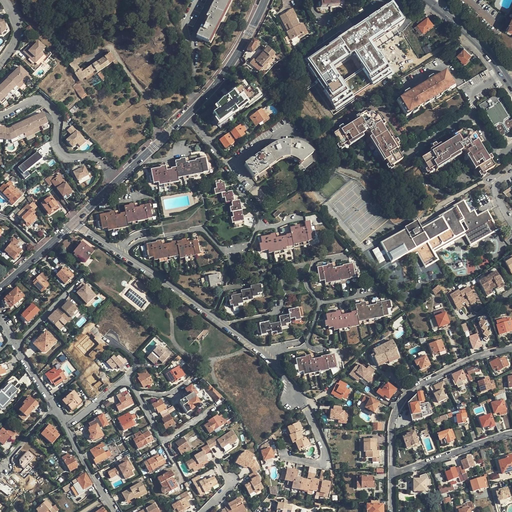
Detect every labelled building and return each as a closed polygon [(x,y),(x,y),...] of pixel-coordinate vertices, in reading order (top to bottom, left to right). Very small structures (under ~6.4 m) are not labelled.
[(199,0),(187,24),(193,27),(206,0),(199,0)] [(217,0),(217,1),(216,3),(214,2),(207,17),(209,17),(208,19),(203,29),(202,31),(200,30),(196,37),(208,43),(230,0),(217,0)] [(325,54),(396,7),(390,0),(385,0),(318,45),(325,54)] [(402,17),(396,7),(325,54),(331,64),(402,17)] [(280,16),(284,25),(287,24),(290,30),(287,31),(287,32),(291,40),(298,37),(303,34),(302,31),(305,30),(302,24),(299,25),(295,18),(296,17),(292,9),(287,12),(280,16)] [(423,21),(414,27),(420,34),(433,24),(428,17),(423,21)] [(259,44),(253,40),(247,50),(252,52),(254,48),(256,49),(259,44)] [(29,46),(23,51),(30,58),(32,55),(35,58),(40,53),(44,49),(38,42),(31,49),(29,46)] [(462,59),(461,60),(465,64),(469,59),(468,58),(471,55),(460,44),(452,50),(462,59)] [(267,48),(263,53),(255,61),(253,59),(250,63),(259,72),(275,55),(267,48)] [(261,51),(253,59),(255,61),(263,53),(261,51)] [(32,55),(30,58),(35,63),(43,55),(40,53),(35,58),(32,55)] [(80,82),(85,78),(95,71),(97,74),(113,62),(119,70),(122,68),(121,67),(110,53),(82,73),(77,66),(82,62),(80,58),(78,56),(73,60),(72,59),(68,63),(80,82)] [(18,68),(14,72),(22,80),(28,74),(20,66),(18,68)] [(95,75),(97,74),(95,71),(85,78),(86,79),(94,74),(95,75)] [(408,92),(395,100),(405,116),(454,87),(444,71),(428,80),(427,79),(424,81),(425,82),(412,90),(411,89),(408,91),(408,92)] [(10,75),(8,78),(16,86),(22,80),(14,72),(10,75)] [(97,74),(102,82),(110,77),(108,75),(104,78),(101,72),(97,74)] [(28,74),(22,80),(25,83),(31,77),(28,74)] [(8,78),(2,84),(10,92),(16,86),(8,78)] [(158,85),(159,86),(161,89),(169,83),(166,79),(158,85)] [(22,80),(16,86),(18,89),(25,83),(22,80)] [(73,86),(81,97),(86,94),(78,83),(73,86)] [(2,84),(0,86),(0,94),(4,98),(10,92),(2,84)] [(213,121),(218,127),(246,107),(247,108),(261,98),(256,91),(254,92),(250,87),(247,90),(243,84),(220,100),(213,109),(216,112),(211,115),(215,120),(213,121)] [(16,86),(10,92),(13,95),(19,89),(18,89),(16,86)] [(481,104),(497,129),(500,127),(510,121),(511,119),(511,118),(496,94),(481,104)] [(261,110),(249,117),(256,126),(262,122),(264,124),(269,120),(268,118),(267,119),(261,110)] [(43,112),(35,116),(40,126),(48,123),(43,112)] [(386,162),(389,166),(390,168),(393,167),(401,161),(395,151),(398,150),(396,146),(394,142),(391,139),(389,140),(382,127),(380,124),(382,122),(378,115),(376,116),(374,114),(371,113),(368,115),(366,113),(360,117),(361,119),(357,121),(344,129),(343,128),(340,129),(333,133),(339,143),(340,145),(343,144),(348,141),(349,143),(367,133),(370,134),(378,147),(377,148),(385,162),(386,162)] [(32,117),(27,119),(32,130),(40,126),(35,116),(32,117)] [(23,121),(20,123),(24,133),(32,130),(27,119),(23,121)] [(20,123),(12,126),(12,127),(17,137),(24,133),(20,123)] [(230,132),(237,141),(245,135),(243,133),(246,131),(244,128),(246,126),(244,124),(243,123),(242,125),(241,124),(230,132)] [(74,148),(78,144),(83,139),(72,126),(68,131),(73,136),(68,141),(74,148)] [(9,129),(5,128),(4,139),(4,140),(11,140),(17,137),(12,127),(9,129)] [(504,140),(510,136),(510,135),(507,130),(504,129),(502,131),(499,132),(504,140)] [(455,137),(452,139),(439,147),(438,145),(434,148),(430,150),(427,152),(428,154),(420,158),(426,169),(427,171),(429,170),(433,167),(434,168),(448,160),(448,159),(461,151),(465,152),(475,170),(476,169),(479,173),(480,175),(483,174),(493,168),(489,161),(486,157),(485,158),(477,145),(476,143),(477,141),(473,134),(471,135),(470,133),(469,133),(466,132),(462,133),(461,131),(455,134),(453,134),(454,135),(455,137)] [(238,143),(237,141),(230,132),(220,140),(226,149),(230,146),(231,147),(234,144),(235,145),(238,143)] [(245,165),(253,177),(277,161),(280,159),(283,158),(285,157),(288,157),(293,158),(295,159),(299,162),(301,163),(312,154),(309,150),(306,148),(302,145),(299,144),(295,143),(291,142),(288,142),(284,142),(280,143),(276,144),(270,147),(245,165)] [(37,152),(21,166),(24,169),(24,170),(40,156),(37,152)] [(186,165),(186,163),(185,159),(180,159),(180,160),(175,161),(176,168),(176,170),(166,172),(166,170),(165,166),(160,167),(160,168),(151,170),(152,176),(149,176),(150,182),(153,182),(153,184),(163,182),(163,185),(179,182),(177,175),(182,174),(183,177),(203,173),(202,171),(200,159),(199,156),(193,158),(193,161),(196,161),(196,162),(186,165)] [(205,158),(200,159),(202,171),(210,169),(209,164),(207,164),(205,158)] [(15,167),(16,168),(19,172),(20,172),(24,169),(21,166),(19,164),(15,167)] [(85,166),(73,172),(78,181),(89,176),(85,166)] [(50,176),(44,180),(48,185),(52,183),(62,197),(66,194),(71,190),(59,174),(56,176),(58,178),(56,180),(55,179),(53,180),(50,176)] [(12,205),(21,197),(17,192),(13,188),(14,187),(12,184),(13,183),(10,181),(5,185),(8,188),(3,193),(10,200),(11,202),(10,203),(12,205)] [(215,195),(221,194),(226,193),(224,182),(215,184),(216,189),(214,189),(215,195)] [(232,191),(226,193),(221,194),(222,199),(225,198),(226,203),(231,202),(234,202),(232,191)] [(48,193),(38,200),(41,204),(51,197),(48,193)] [(51,197),(41,204),(48,214),(54,210),(53,208),(57,205),(51,197)] [(230,213),(232,212),(242,210),(240,201),(234,202),(231,202),(232,207),(230,208),(230,213)] [(460,203),(460,204),(467,213),(470,218),(475,215),(473,211),(469,213),(463,201),(460,203)] [(433,252),(456,239),(465,235),(470,245),(483,238),(482,236),(491,231),(487,222),(490,220),(486,212),(476,217),(475,215),(470,218),(467,213),(460,204),(460,203),(446,211),(448,215),(443,217),(425,228),(421,230),(417,223),(407,230),(405,228),(404,228),(405,230),(415,249),(425,267),(437,260),(433,252)] [(36,209),(31,204),(29,206),(27,205),(23,209),(26,213),(21,219),(26,224),(27,223),(30,226),(35,222),(34,221),(37,218),(34,215),(35,213),(34,211),(36,209)] [(140,206),(140,207),(140,209),(135,210),(135,208),(134,204),(129,205),(129,206),(124,207),(125,213),(126,215),(116,217),(118,229),(128,227),(127,221),(132,220),(132,222),(147,219),(147,217),(152,216),(154,215),(153,210),(151,210),(150,204),(140,206)] [(17,215),(21,219),(26,213),(23,209),(17,215)] [(244,223),(242,210),(232,212),(233,217),(231,218),(232,224),(234,223),(235,225),(244,223)] [(113,230),(118,229),(116,217),(115,216),(115,211),(109,212),(109,213),(100,215),(102,222),(98,222),(99,228),(103,227),(103,228),(112,226),(113,230)] [(490,220),(487,222),(491,231),(482,236),(483,238),(496,230),(490,220)] [(416,222),(405,228),(407,230),(417,223),(416,222)] [(311,229),(310,228),(301,229),(300,228),(300,225),(295,226),(295,227),(290,228),(291,234),(292,241),(297,240),(298,243),(308,241),(307,238),(312,237),(312,234),(315,234),(314,228),(311,229)] [(39,233),(44,239),(48,235),(43,229),(39,233)] [(381,253),(387,264),(399,258),(413,250),(415,249),(405,230),(377,246),(381,253)] [(292,241),(291,234),(286,235),(286,236),(286,237),(276,239),(276,238),(275,234),(270,234),(270,235),(259,238),(260,241),(259,241),(261,252),(273,249),(274,252),(284,250),(283,247),(293,246),(292,241)] [(18,254),(19,255),(22,251),(16,246),(19,243),(13,237),(9,241),(11,243),(5,251),(8,255),(13,259),(18,254)] [(188,244),(187,242),(187,239),(181,240),(182,241),(177,242),(179,253),(180,256),(184,255),(185,257),(195,256),(194,253),(202,252),(201,246),(199,247),(198,242),(188,244)] [(77,248),(73,252),(75,254),(73,255),(77,258),(78,257),(85,262),(90,256),(94,251),(82,241),(80,243),(77,248)] [(169,255),(179,253),(177,242),(177,241),(171,242),(172,243),(172,245),(162,247),(162,245),(161,241),(155,242),(156,243),(146,245),(147,251),(145,251),(146,257),(148,256),(149,259),(158,257),(159,259),(169,257),(169,255)] [(330,282),(335,281),(333,270),(333,269),(332,264),(327,265),(327,266),(322,267),(322,262),(317,263),(318,268),(317,268),(318,274),(316,274),(317,280),(319,279),(319,282),(329,280),(330,282)] [(342,266),(342,267),(343,268),(333,270),(335,281),(340,280),(340,278),(350,276),(350,279),(355,278),(354,275),(357,275),(356,269),(353,270),(352,264),(342,266)] [(62,269),(56,275),(65,284),(73,276),(65,268),(63,271),(62,269)] [(28,271),(22,276),(28,282),(34,277),(28,271)] [(497,285),(498,287),(504,284),(496,271),(487,276),(494,287),(497,285)] [(42,272),(38,275),(48,285),(52,282),(42,272)] [(207,286),(210,286),(210,288),(215,287),(215,285),(220,284),(218,274),(205,277),(207,286)] [(48,285),(38,275),(34,280),(35,282),(33,283),(33,284),(42,292),(48,285)] [(73,276),(65,284),(66,285),(68,283),(69,283),(70,282),(71,282),(71,281),(71,280),(74,277),(73,276)] [(479,281),(487,294),(492,291),(491,289),(494,287),(487,276),(479,281)] [(82,283),(78,286),(81,289),(79,291),(77,293),(87,304),(95,297),(82,283)] [(147,288),(138,283),(136,286),(144,292),(147,288)] [(250,287),(251,289),(252,297),(260,296),(259,293),(262,293),(261,288),(263,287),(262,284),(250,287)] [(468,287),(459,292),(465,301),(467,303),(470,301),(471,302),(475,300),(468,287)] [(16,288),(1,301),(5,308),(11,308),(24,297),(16,288)] [(241,291),(241,294),(242,299),(247,298),(248,301),(253,300),(252,297),(251,289),(241,291)] [(450,295),(458,307),(463,304),(463,303),(465,301),(459,292),(458,290),(450,295)] [(243,304),(242,299),(241,294),(231,296),(233,308),(238,307),(238,304),(243,304)] [(62,309),(60,312),(68,320),(69,321),(71,319),(70,318),(73,315),(74,316),(79,311),(66,299),(63,302),(64,304),(60,308),(62,309)] [(389,301),(380,302),(383,314),(383,316),(388,315),(388,316),(391,316),(389,307),(390,307),(389,301)] [(363,321),(368,320),(366,308),(366,306),(365,302),(360,303),(360,304),(355,305),(356,311),(358,319),(363,318),(363,321)] [(375,303),(376,304),(376,306),(366,308),(368,320),(373,319),(373,316),(383,314),(380,302),(375,303)] [(32,304),(19,317),(26,324),(38,311),(32,304)] [(288,310),(289,315),(290,319),(295,318),(295,321),(300,320),(300,317),(303,317),(301,308),(288,310)] [(349,327),(348,324),(347,316),(342,317),(341,315),(341,310),(335,312),(335,313),(326,315),(326,317),(325,318),(325,321),(325,327),(328,326),(328,329),(338,327),(339,329),(349,327)] [(443,310),(433,313),(439,328),(443,326),(443,328),(449,326),(443,310)] [(59,330),(63,326),(61,324),(64,321),(66,323),(68,320),(60,312),(58,311),(56,313),(52,316),(51,315),(47,319),(59,330)] [(358,323),(358,319),(356,311),(351,312),(351,313),(352,315),(347,316),(348,324),(358,323)] [(290,323),(290,319),(289,315),(279,317),(280,322),(281,327),(286,326),(286,324),(290,323)] [(398,322),(402,318),(400,316),(396,320),(389,325),(392,328),(398,322)] [(19,317),(17,320),(23,326),(26,324),(19,317)] [(496,322),(500,335),(511,330),(511,321),(511,322),(511,318),(506,320),(506,319),(496,322)] [(489,334),(488,333),(486,331),(487,330),(487,329),(484,326),(485,323),(484,322),(482,321),(480,323),(479,324),(479,326),(480,328),(479,328),(481,334),(482,334),(483,336),(484,336),(487,338),(489,335),(489,334)] [(270,324),(269,322),(256,324),(258,333),(261,333),(261,335),(266,334),(266,332),(271,331),(270,324)] [(282,333),(281,327),(280,322),(275,323),(273,324),(270,324),(271,331),(271,333),(276,332),(277,334),(282,333)] [(403,329),(398,322),(392,328),(397,334),(403,329)] [(205,330),(199,337),(202,339),(207,332),(205,330)] [(45,331),(41,335),(43,337),(36,344),(42,349),(45,350),(51,343),(52,345),(56,341),(45,331)] [(482,346),(478,335),(477,334),(469,337),(474,349),(482,346)] [(41,335),(34,342),(36,344),(43,337),(41,335)] [(373,357),(377,364),(387,359),(388,362),(389,363),(399,358),(394,349),(396,348),(392,340),(373,350),(376,356),(373,357)] [(433,354),(435,353),(438,352),(439,354),(444,352),(440,340),(429,344),(433,354)] [(46,351),(52,345),(51,343),(45,350),(42,349),(36,344),(34,345),(41,352),(43,352),(44,352),(45,352),(46,351)] [(158,345),(148,355),(153,360),(156,357),(158,359),(162,362),(168,355),(158,345)] [(112,369),(114,368),(117,366),(118,367),(122,363),(125,361),(125,360),(121,356),(118,354),(116,356),(114,355),(106,362),(112,369)] [(321,357),(321,358),(321,359),(311,361),(311,359),(310,355),(305,356),(305,357),(295,359),(297,365),(294,365),(296,375),(303,374),(303,372),(308,371),(308,374),(319,372),(318,369),(328,367),(329,370),(336,369),(333,354),(321,357)] [(153,364),(158,359),(156,357),(153,360),(148,355),(146,357),(153,364)] [(417,357),(413,359),(420,370),(430,365),(424,355),(418,358),(417,357)] [(497,369),(498,371),(509,366),(505,358),(498,361),(498,359),(490,363),(493,370),(497,369)] [(356,366),(350,374),(358,380),(360,378),(362,380),(363,378),(369,382),(373,376),(371,375),(374,370),(369,366),(367,369),(359,363),(357,366),(356,366)] [(171,382),(174,381),(176,379),(177,380),(184,376),(178,366),(166,374),(171,382)] [(477,366),(465,372),(467,376),(469,375),(479,370),(477,366)] [(54,368),(45,374),(50,381),(51,380),(53,383),(55,385),(66,378),(60,369),(56,371),(54,368)] [(145,369),(137,374),(139,377),(141,382),(140,383),(143,387),(152,382),(145,369)] [(467,384),(470,383),(470,382),(467,376),(465,372),(464,370),(452,376),(458,388),(464,385),(462,381),(465,380),(467,384)] [(100,380),(97,383),(91,376),(87,379),(95,389),(102,384),(100,380)] [(489,378),(485,379),(489,390),(492,390),(492,391),(496,390),(494,384),(491,385),(489,378)] [(489,390),(485,379),(485,380),(478,382),(481,392),(489,390)] [(444,394),(449,392),(447,387),(444,382),(435,387),(438,393),(440,397),(436,398),(439,404),(447,400),(444,394)] [(9,383),(0,392),(0,405),(2,407),(9,399),(9,398),(16,390),(9,383)] [(351,391),(337,383),(332,393),(342,398),(343,397),(346,399),(351,391)] [(379,389),(376,393),(383,397),(384,395),(389,399),(396,390),(387,383),(381,391),(379,389)] [(194,384),(192,386),(197,393),(199,391),(200,387),(198,385),(194,384)] [(183,399),(179,403),(187,413),(196,407),(196,408),(197,409),(198,409),(199,409),(200,409),(201,407),(201,406),(200,405),(199,404),(200,404),(194,396),(197,394),(197,393),(192,386),(191,385),(185,390),(189,395),(187,395),(186,395),(184,393),(182,395),(184,397),(183,397),(183,399)] [(222,396),(212,387),(208,391),(217,401),(222,396)] [(73,391),(62,401),(66,405),(71,410),(81,401),(77,397),(78,397),(73,391)] [(117,405),(121,411),(133,404),(128,394),(125,395),(123,392),(116,396),(120,403),(117,405)] [(433,415),(431,410),(430,410),(429,406),(428,404),(420,405),(420,403),(425,402),(423,393),(417,394),(408,404),(412,421),(423,419),(423,418),(433,415)] [(497,402),(495,402),(492,403),(495,414),(499,413),(506,410),(504,405),(503,401),(507,400),(505,393),(501,394),(499,395),(496,396),(497,402)] [(19,410),(21,412),(26,416),(26,417),(37,404),(28,397),(23,403),(24,404),(19,410)] [(364,397),(362,401),(367,404),(365,408),(373,413),(377,414),(379,409),(377,409),(378,407),(377,406),(379,403),(370,398),(369,400),(364,397)] [(436,398),(436,397),(432,399),(437,409),(441,408),(439,404),(436,398)] [(155,408),(156,410),(158,414),(159,413),(161,416),(173,408),(172,406),(166,410),(161,399),(151,404),(153,409),(155,408)] [(346,421),(347,412),(341,411),(342,406),(333,405),(332,410),(330,410),(329,418),(338,420),(346,421)] [(164,424),(163,425),(165,430),(171,427),(175,425),(169,414),(174,410),(173,408),(161,416),(162,418),(161,419),(163,422),(164,424)] [(465,409),(461,409),(459,410),(458,410),(452,413),(453,415),(456,414),(458,427),(464,426),(464,425),(465,424),(466,423),(467,422),(467,421),(465,409)] [(131,421),(133,420),(129,412),(118,418),(124,431),(133,425),(131,421)] [(97,424),(98,427),(102,425),(103,426),(108,424),(106,421),(103,414),(103,413),(98,416),(98,417),(94,419),(94,420),(87,424),(89,428),(97,424)] [(213,421),(212,419),(208,421),(208,422),(204,425),(209,433),(227,422),(228,424),(232,421),(229,416),(224,419),(221,415),(218,417),(213,421)] [(433,420),(434,424),(448,420),(446,415),(433,420)] [(483,428),(487,427),(489,426),(490,428),(495,427),(491,415),(479,419),(483,428)] [(49,424),(41,434),(52,443),(59,435),(56,433),(57,432),(49,424)] [(103,436),(98,427),(97,424),(89,428),(90,430),(88,431),(91,435),(90,436),(89,438),(90,440),(91,441),(94,441),(103,436)] [(299,432),(296,424),(287,427),(289,431),(284,432),(286,437),(288,436),(298,432),(299,432)] [(18,435),(5,425),(0,430),(0,441),(3,444),(9,438),(13,441),(18,435)] [(440,440),(441,440),(444,439),(445,439),(446,439),(448,443),(448,444),(453,442),(451,436),(453,435),(452,430),(438,435),(440,440)] [(151,441),(151,440),(149,437),(151,436),(148,431),(142,435),(140,431),(134,435),(136,438),(133,440),(138,449),(151,441)] [(217,434),(210,439),(213,445),(219,442),(222,448),(229,444),(230,445),(234,443),(234,441),(237,439),(232,431),(220,439),(217,434)] [(298,432),(288,436),(291,444),(294,443),(301,440),(300,438),(309,435),(307,431),(299,434),(298,432)] [(415,431),(406,435),(406,436),(402,437),(407,449),(418,445),(417,441),(418,440),(415,431)] [(189,446),(186,443),(183,437),(175,443),(177,446),(178,448),(177,449),(182,456),(191,450),(189,446)] [(261,445),(259,448),(263,460),(273,458),(272,455),(276,454),(274,450),(271,451),(269,445),(273,443),(271,439),(261,445)] [(306,448),(304,442),(303,439),(301,440),(294,443),(297,451),(306,448)] [(378,458),(378,451),(375,451),(375,447),(375,439),(364,439),(364,449),(366,449),(366,452),(366,458),(373,458),(378,458)] [(102,448),(105,447),(102,443),(89,450),(93,457),(95,459),(93,460),(95,464),(111,456),(109,451),(105,453),(102,448)] [(190,470),(193,468),(197,466),(199,469),(204,466),(204,465),(203,463),(208,460),(205,453),(204,451),(194,457),(195,458),(186,463),(190,470)] [(244,465),(243,467),(247,468),(248,467),(251,468),(253,473),(259,470),(254,461),(251,460),(253,456),(245,452),(239,456),(236,460),(244,465)] [(29,467),(28,463),(36,463),(35,453),(19,455),(21,468),(29,467)] [(77,467),(76,465),(75,463),(76,462),(72,456),(70,457),(68,454),(62,458),(70,471),(77,467)] [(508,460),(500,462),(503,474),(511,471),(511,455),(509,457),(508,458),(507,459),(508,460)] [(117,472),(118,474),(121,471),(125,478),(133,473),(131,469),(133,468),(126,456),(119,460),(121,464),(108,471),(110,476),(117,472)] [(161,456),(158,457),(155,459),(154,456),(143,462),(149,472),(166,463),(164,459),(163,459),(161,456)] [(471,456),(467,458),(467,459),(464,460),(461,461),(463,466),(459,467),(464,481),(466,481),(468,480),(464,470),(475,467),(471,456)] [(455,467),(450,469),(451,470),(448,471),(445,472),(448,481),(458,477),(460,481),(460,483),(464,481),(459,467),(456,468),(455,467)] [(286,469),(283,469),(281,475),(285,476),(284,480),(287,481),(292,482),(295,470),(292,469),(292,471),(286,469)] [(298,470),(295,470),(292,482),(291,486),(291,488),(299,490),(302,479),(296,478),(297,476),(298,470)] [(166,493),(167,493),(174,489),(177,487),(175,483),(173,481),(172,477),(173,476),(170,471),(158,478),(162,487),(161,488),(161,489),(161,491),(162,492),(164,493),(165,493),(166,493)] [(254,490),(255,493),(262,489),(258,482),(259,481),(255,472),(249,476),(251,479),(250,479),(251,481),(249,482),(246,484),(250,493),(254,490)] [(490,480),(499,478),(498,472),(489,475),(490,480)] [(411,480),(412,491),(414,491),(414,492),(426,491),(427,480),(431,480),(428,473),(420,476),(420,479),(414,479),(414,480),(411,480)] [(80,476),(76,479),(77,480),(73,482),(74,483),(74,485),(72,486),(71,486),(70,485),(69,484),(66,486),(68,490),(71,489),(76,497),(85,492),(83,489),(92,485),(85,474),(80,476)] [(199,475),(191,479),(194,485),(195,485),(197,488),(196,489),(200,495),(205,493),(205,494),(210,491),(209,489),(213,487),(211,484),(216,481),(214,476),(208,480),(206,481),(205,479),(202,481),(199,475)] [(372,476),(357,477),(357,488),(374,488),(374,484),(372,484),(372,476)] [(485,477),(470,482),(471,482),(473,491),(486,488),(484,482),(486,482),(485,477)] [(140,495),(141,496),(147,493),(141,482),(140,483),(138,478),(131,482),(134,487),(122,494),(124,497),(127,496),(129,500),(134,497),(134,498),(140,495)] [(306,480),(302,479),(299,490),(307,492),(308,490),(310,481),(306,480)] [(317,488),(318,482),(319,481),(314,480),(310,479),(310,481),(308,490),(312,491),(316,492),(316,491),(319,492),(320,489),(317,488)] [(511,485),(510,479),(501,482),(500,482),(502,488),(511,485)] [(0,489),(9,495),(13,490),(0,481),(0,489)] [(327,494),(329,484),(323,483),(318,482),(317,488),(320,489),(319,492),(323,492),(327,494)] [(453,485),(451,486),(439,489),(441,494),(454,490),(453,485)] [(507,500),(507,499),(506,496),(509,495),(507,488),(499,491),(499,492),(496,493),(499,502),(499,503),(500,504),(502,505),(503,505),(505,505),(507,503),(507,502),(507,500)] [(178,511),(182,511),(187,510),(191,507),(187,501),(191,499),(186,491),(179,495),(181,499),(177,502),(171,505),(175,511),(177,510),(178,511)] [(238,498),(234,501),(235,502),(232,503),(231,502),(227,504),(228,505),(224,507),(224,508),(226,511),(237,511),(240,511),(241,511),(244,510),(238,498)] [(55,511),(45,501),(36,509),(38,511),(37,511),(55,511)] [(379,501),(371,501),(371,505),(366,505),(367,509),(363,509),(363,511),(382,511),(383,505),(379,505),(379,501)] [(277,502),(275,511),(290,511),(291,507),(286,506),(283,505),(283,503),(277,502)] [(470,511),(470,510),(474,509),(473,503),(468,504),(468,505),(469,508),(466,509),(466,510),(462,510),(461,507),(456,508),(457,511),(459,511),(470,511)]
